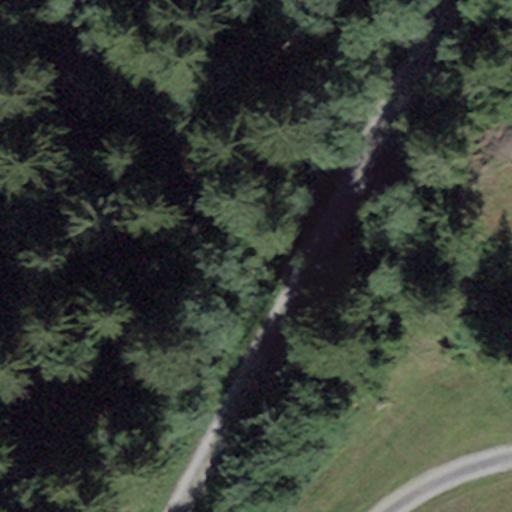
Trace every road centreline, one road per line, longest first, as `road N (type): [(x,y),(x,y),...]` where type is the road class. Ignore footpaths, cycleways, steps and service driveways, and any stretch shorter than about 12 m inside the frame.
road 1 (track): [(176,511),(455,0)]
road 2 (track): [(511,454),(455,470),(386,511)]
